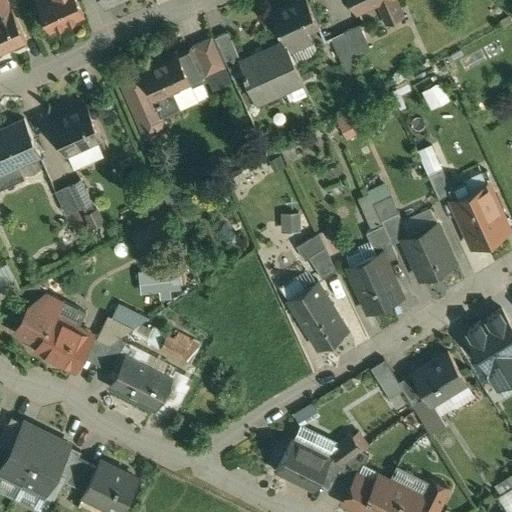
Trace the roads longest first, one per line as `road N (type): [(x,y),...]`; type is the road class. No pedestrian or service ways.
road 1 (residential): [(511,262),(187,460)]
road 2 (residential): [(196,0),(0,88)]
road 3 (residential): [(0,366),(187,460)]
